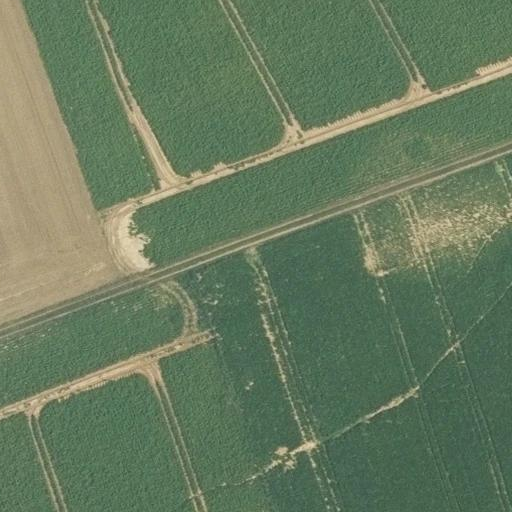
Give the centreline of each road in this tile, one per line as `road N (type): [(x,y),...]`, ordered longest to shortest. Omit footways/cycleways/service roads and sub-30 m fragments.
road 1 (track): [(511,147),(0,336)]
road 2 (track): [(511,426),(429,177)]
